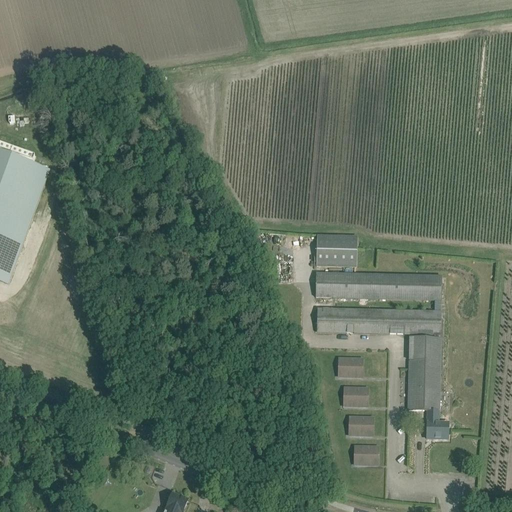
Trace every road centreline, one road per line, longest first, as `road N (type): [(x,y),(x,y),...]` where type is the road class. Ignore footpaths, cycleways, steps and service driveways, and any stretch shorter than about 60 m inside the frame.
road 1 (tertiary): [(132,441),(311,511)]
road 2 (tertiary): [(132,441),(0,390)]
